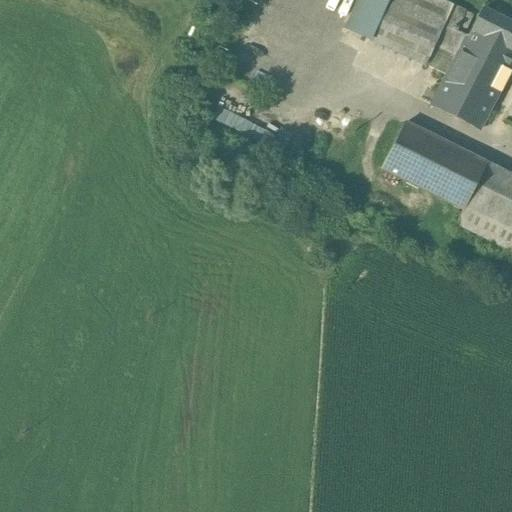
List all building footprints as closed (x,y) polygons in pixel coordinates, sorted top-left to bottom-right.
[(358,0),(345,30),(425,67),(452,7),(435,0),(358,0)] [(472,17),(452,7),(425,67),(445,76),(437,94),(426,89),(420,101),(479,131),(511,67),(511,53),(471,33),(468,38),(454,32),(457,27),(466,31),(472,17)] [(511,24),(482,10),(471,33),(511,53),(511,24)] [(206,122),(288,161),(298,142),(215,103),(206,122)] [(511,178),(404,125),(381,171),(462,211),(455,225),(511,252),(511,178)]
